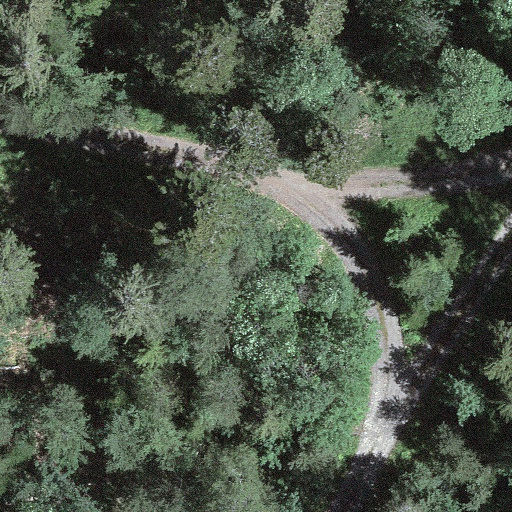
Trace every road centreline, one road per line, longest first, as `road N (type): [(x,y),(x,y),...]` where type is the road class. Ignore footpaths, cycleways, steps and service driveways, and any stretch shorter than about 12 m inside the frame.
road 1 (track): [(0,119),(198,160),(301,194),(511,160)]
road 2 (track): [(301,194),(373,269),(396,316),(401,399),(359,511)]
road 3 (track): [(511,238),(401,399)]
